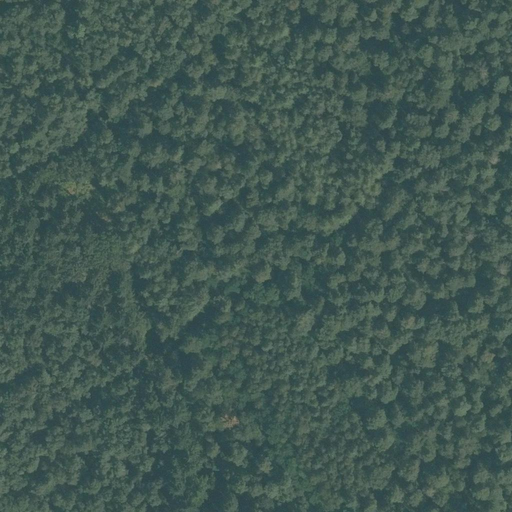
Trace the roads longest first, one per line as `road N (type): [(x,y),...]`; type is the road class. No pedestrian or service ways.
road 1 (track): [(511,105),(161,333)]
road 2 (track): [(6,0),(72,93),(161,333)]
road 3 (track): [(222,511),(161,333)]
